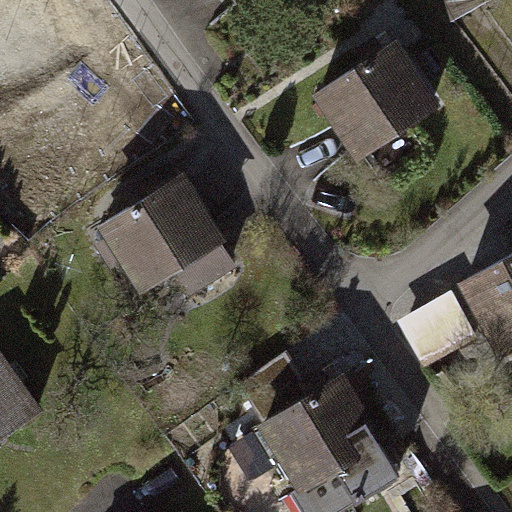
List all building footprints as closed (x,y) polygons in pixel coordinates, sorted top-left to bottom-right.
[(56,0),(17,0),(0,11),(0,104),(86,48),(66,18),(78,11),(71,0),(57,0),(56,0)] [(395,41),(322,90),(364,151),(437,102),(395,41)] [(179,180),(110,224),(117,234),(102,243),(116,264),(130,255),(147,283),(178,263),(192,286),(230,262),(179,180)] [(511,254),(467,279),(504,345),(511,340),(511,254)] [(465,280),(407,303),(426,350),(483,328),(465,280)] [(0,434),(39,407),(0,352),(0,434)] [(324,370),(261,407),(322,511),(338,511),(402,474),(344,376),(332,384),(324,370)]
